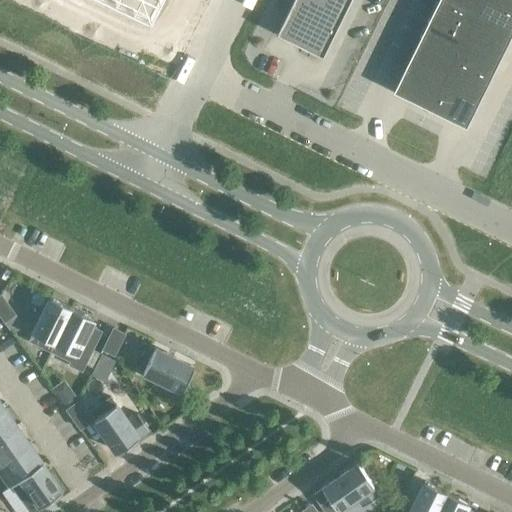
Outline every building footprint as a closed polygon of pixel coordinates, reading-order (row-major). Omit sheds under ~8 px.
[(107,0),(151,21),(161,0),(107,0)] [(350,0),(296,0),(281,31),(307,44),(305,47),(323,56),(350,0)] [(511,0),(437,0),(393,90),(466,126),(511,30),(511,0)] [(15,314),(1,294),(0,295),(0,314),(5,321),(15,314)] [(51,297),(51,298),(29,341),(51,351),(72,307),(51,297)] [(94,318),(72,307),(51,351),(72,362),(70,365),(82,371),(92,349),(81,343),(94,318)] [(15,314),(5,321),(13,334),(24,327),(15,314)] [(125,333),(114,328),(103,349),(114,355),(125,333)] [(139,369),(182,390),(183,391),(194,367),(150,346),(139,369)] [(92,376),(104,382),(115,361),(103,355),(92,376)] [(89,412),(94,419),(118,452),(148,430),(136,414),(127,421),(110,397),(89,412)] [(67,409),(80,429),(91,422),(77,402),(67,409)] [(0,439),(17,427),(5,410),(0,412),(0,439)] [(0,465),(29,445),(17,427),(0,439),(0,465)] [(42,463),(29,445),(0,465),(0,469),(11,485),(21,478),(20,478),(42,463)] [(31,511),(62,491),(42,463),(20,478),(21,478),(11,485),(30,511),(31,511)] [(358,463),(358,464),(314,495),(325,511),(334,511),(357,496),(364,506),(380,495),(358,463)] [(425,481),(425,482),(413,507),(402,501),(396,511),(436,511),(447,492),(425,481)] [(463,511),(468,502),(447,492),(436,511),(463,511)]
